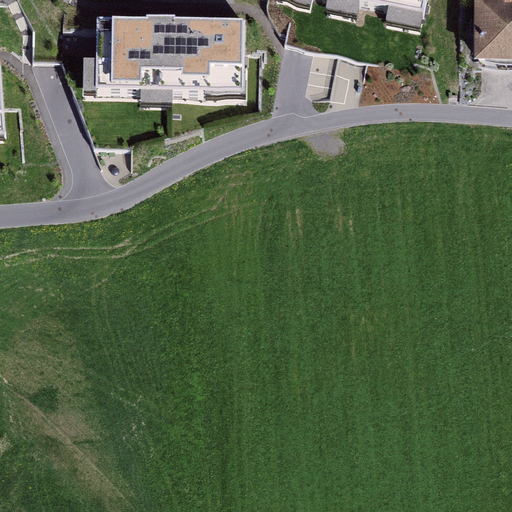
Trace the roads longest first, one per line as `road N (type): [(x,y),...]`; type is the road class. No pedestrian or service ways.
road 1 (unclassified): [(0,221),(81,214),(256,135),(386,116),(511,124)]
road 2 (unknown): [(0,296),(119,201),(47,67)]
